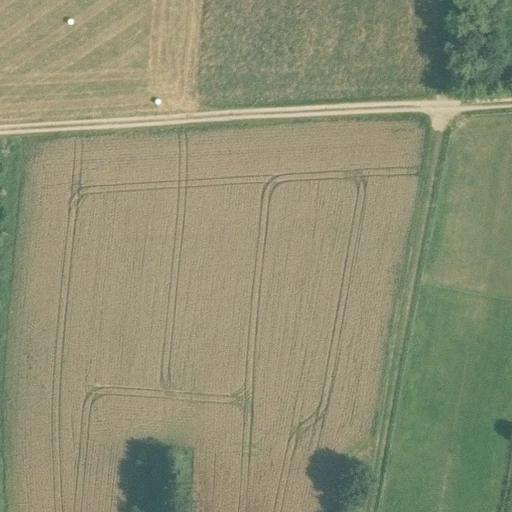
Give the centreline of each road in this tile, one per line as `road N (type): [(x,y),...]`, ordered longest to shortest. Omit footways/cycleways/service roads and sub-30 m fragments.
road 1 (track): [(0,131),(511,101)]
road 2 (unknown): [(363,511),(443,105)]
